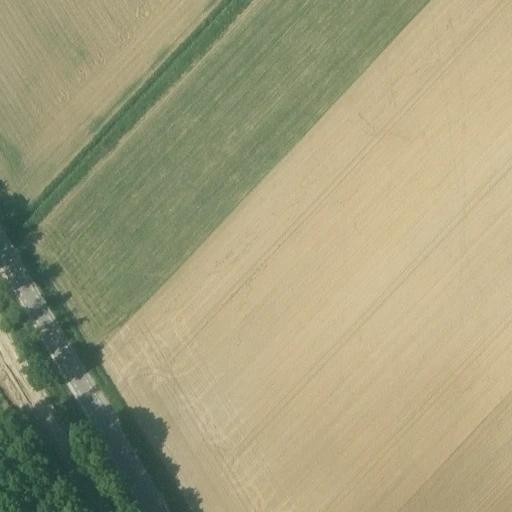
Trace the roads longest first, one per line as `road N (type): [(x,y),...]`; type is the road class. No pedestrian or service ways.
road 1 (unclassified): [(158,511),(0,246)]
road 2 (track): [(0,335),(102,511)]
